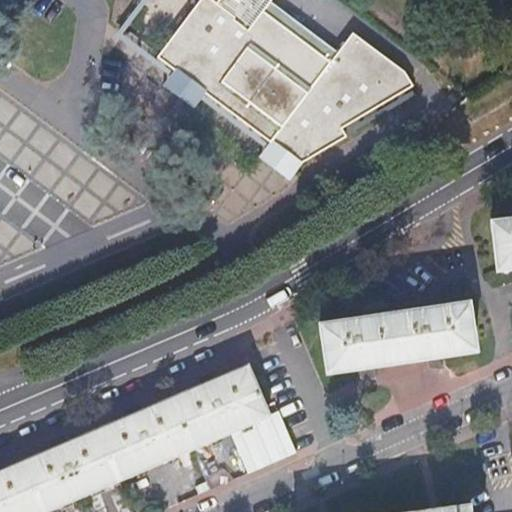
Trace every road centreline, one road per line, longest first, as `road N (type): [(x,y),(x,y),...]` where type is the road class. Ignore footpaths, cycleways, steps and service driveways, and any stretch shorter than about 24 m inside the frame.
road 1 (tertiary): [(511,146),(284,282),(72,376)]
road 2 (residential): [(224,511),(511,384)]
